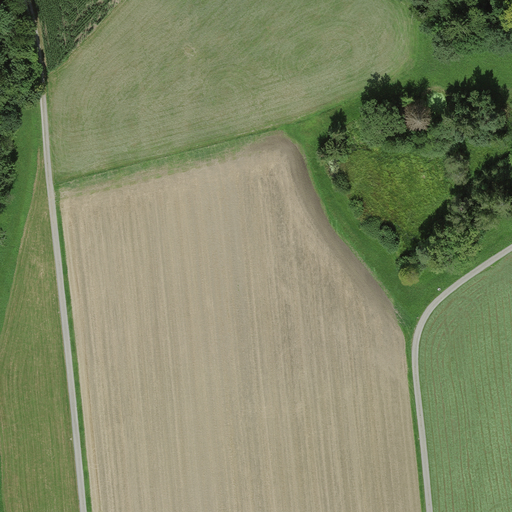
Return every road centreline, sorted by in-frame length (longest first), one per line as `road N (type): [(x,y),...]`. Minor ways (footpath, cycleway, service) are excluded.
road 1 (track): [(28,0),(45,88),(85,511)]
road 2 (track): [(511,248),(447,291),(416,338),(430,511)]
